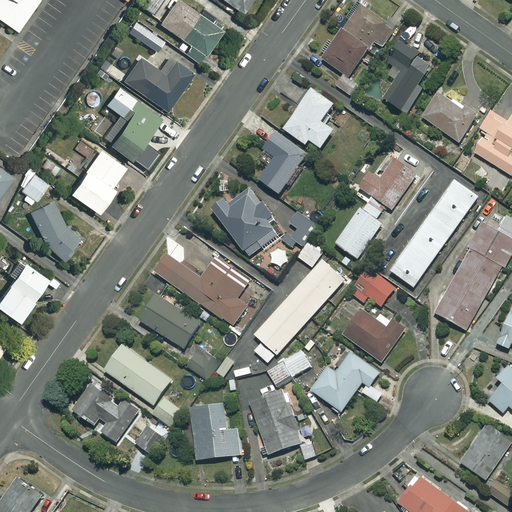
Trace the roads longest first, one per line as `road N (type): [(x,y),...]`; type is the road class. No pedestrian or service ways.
road 1 (residential): [(8,416),(308,0)]
road 2 (residential): [(437,389),(398,435),(352,470),(293,498),(230,507),(120,487),(8,416)]
